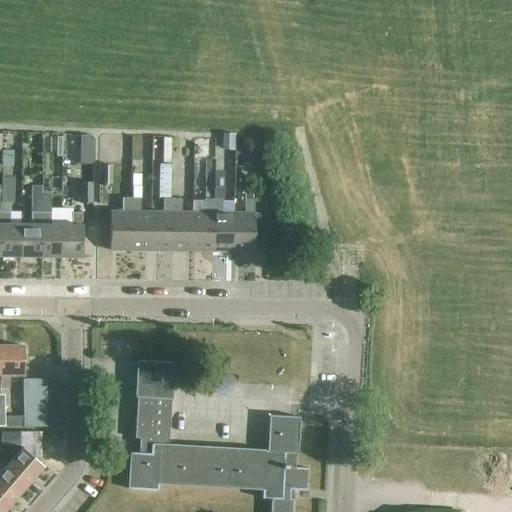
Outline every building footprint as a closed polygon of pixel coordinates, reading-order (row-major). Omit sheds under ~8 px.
[(459,82),(443,84),(447,115),(464,112),(459,82)] [(335,128),(365,128),(366,109),(335,109),(335,128)] [(6,125),(6,141),(21,141),(22,125),(6,125)] [(101,155),(114,156),(114,127),(101,127),(101,155)] [(190,189),(193,130),(175,129),(174,137),(182,137),(179,188),(190,189)] [(19,155),(32,160),(38,145),(24,140),(19,155)] [(13,151),(2,151),(1,167),(12,168),(13,151)] [(129,175),(129,158),(117,158),(117,175),(129,175)] [(172,191),(170,191),(171,165),(158,165),(159,191),(158,199),(162,199),(162,212),(151,212),(151,251),(171,251),(172,199),(171,199),(172,191)] [(459,221),(479,220),(477,166),(457,167),(459,221)] [(22,191),(36,192),(37,168),(23,167),(22,191)] [(112,167),(102,167),(102,185),(113,184),(112,167)] [(214,191),(214,199),(212,199),(212,252),(232,252),(232,213),(222,213),(222,199),(222,191),(223,171),(214,171),(214,191)] [(429,203),(423,173),(400,178),(405,207),(429,203)] [(14,178),(1,178),(0,203),(13,203),(14,178)] [(79,183),(79,204),(92,204),(92,183),(79,183)] [(131,198),(131,251),(151,251),(151,212),(140,212),(140,198),(140,187),(132,187),(131,198)] [(244,213),(232,213),(232,252),(253,252),(254,199),(252,199),(252,193),(244,193),(244,213)] [(110,251),(131,251),(131,198),(122,198),(121,212),(110,212),(110,251)] [(171,251),(191,252),(192,213),(181,213),(181,199),(172,199),(171,251)] [(191,252),(212,252),(212,199),(203,199),(203,213),(192,213),(191,252)] [(41,200),(31,200),(31,225),(20,225),(20,257),(40,257),(40,203),(41,200)] [(41,201),(41,203),(40,203),(40,257),(60,257),(61,225),(51,225),(51,213),(50,201),(41,201)] [(10,206),(0,205),(0,256),(20,257),(20,225),(10,225),(10,206)] [(72,225),(61,225),(60,257),(81,257),(82,213),(72,213),(72,225)] [(511,262),(446,260),(437,473),(511,476),(511,262)] [(331,397),(331,334),(317,334),(316,397),(331,397)] [(0,347),(0,375),(23,376),(23,348),(0,347)] [(308,469),(295,468),(295,454),(297,454),(299,418),(269,416),(267,452),(169,446),(171,401),(173,401),(175,365),(138,363),(136,399),(137,399),(135,440),(140,440),(139,453),(130,453),(128,490),(156,492),(157,484),(261,490),(260,499),(270,499),(269,511),(292,511),(294,491),(307,491),(308,469)] [(23,380),(23,393),(45,392),(45,380),(23,380)] [(23,393),(23,404),(46,404),(45,392),(23,393)] [(23,404),(23,416),(46,415),(46,404),(23,404)] [(23,416),(23,428),(46,428),(46,415),(23,416)] [(0,433),(0,445),(15,445),(15,433),(0,433)] [(421,446),(419,473),(429,473),(430,447),(421,446)] [(1,450),(0,449),(0,463),(5,467),(6,466),(27,484),(43,466),(22,447),(11,460),(0,451),(1,450)] [(0,492),(11,503),(27,484),(6,466),(5,467),(0,472),(0,492)] [(0,511),(2,511),(11,503),(0,492),(0,511)]
